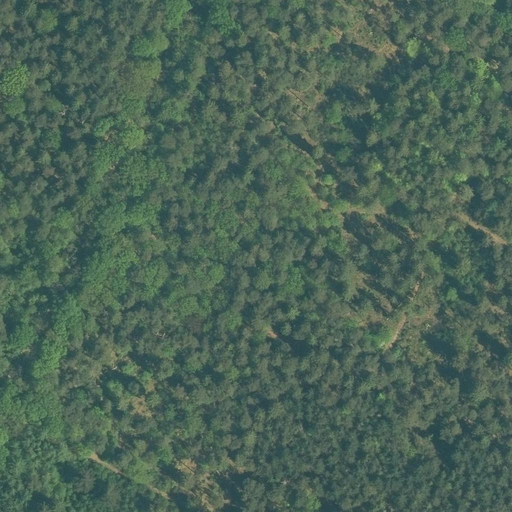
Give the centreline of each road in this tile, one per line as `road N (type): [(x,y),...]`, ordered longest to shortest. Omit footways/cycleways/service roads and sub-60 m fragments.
road 1 (track): [(0,399),(112,177)]
road 2 (track): [(112,177),(197,0)]
road 3 (track): [(194,511),(82,456)]
